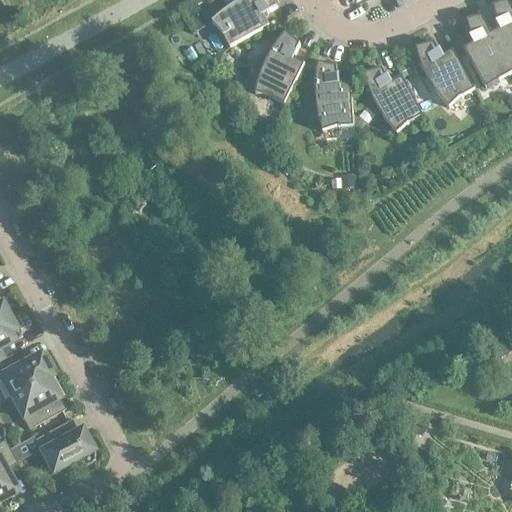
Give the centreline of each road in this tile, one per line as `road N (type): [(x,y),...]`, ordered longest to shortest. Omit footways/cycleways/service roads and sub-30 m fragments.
road 1 (residential): [(61,511),(134,478),(0,230)]
road 2 (residential): [(0,83),(152,0)]
road 3 (residential): [(456,0),(382,36),(347,33),(312,0)]
